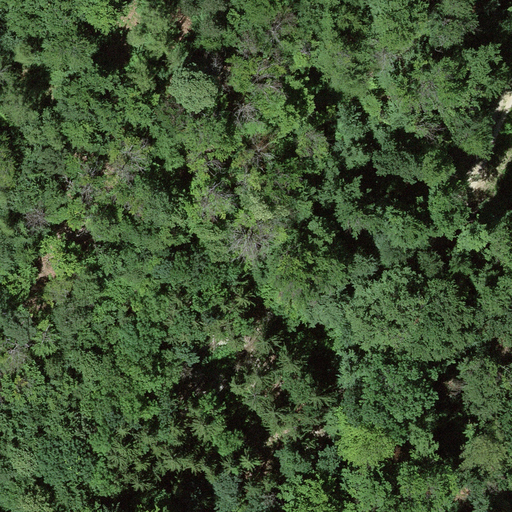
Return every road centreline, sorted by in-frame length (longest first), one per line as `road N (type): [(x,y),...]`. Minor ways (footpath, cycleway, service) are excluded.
road 1 (track): [(282,511),(388,304),(467,200)]
road 2 (track): [(467,200),(511,86)]
